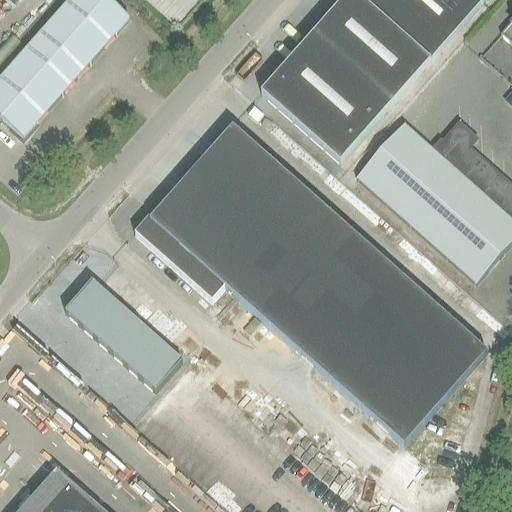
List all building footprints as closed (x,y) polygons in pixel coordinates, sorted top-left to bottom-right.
[(72,0),(0,82),(0,122),(23,142),(129,22),(103,0),(72,0)] [(345,0),(260,97),(339,167),(482,6),(475,0),(345,0)] [(511,24),(500,37),(511,48),(511,24)] [(511,224),(511,225),(511,224),(511,189),(469,151),(477,142),(459,126),(433,155),(404,129),(356,182),(476,288),(511,247),(511,224)] [(487,357),(232,131),(187,182),(185,180),(134,238),(212,306),(225,292),(404,450),(487,357)] [(92,285),(65,316),(155,396),(182,365),(92,285)] [(0,358),(21,377),(38,357),(6,328),(0,335),(0,358)] [(191,373),(164,404),(255,484),(282,453),(191,373)] [(348,511),(291,461),(264,492),(286,511),(348,511)] [(23,511),(98,511),(56,475),(23,511)]
